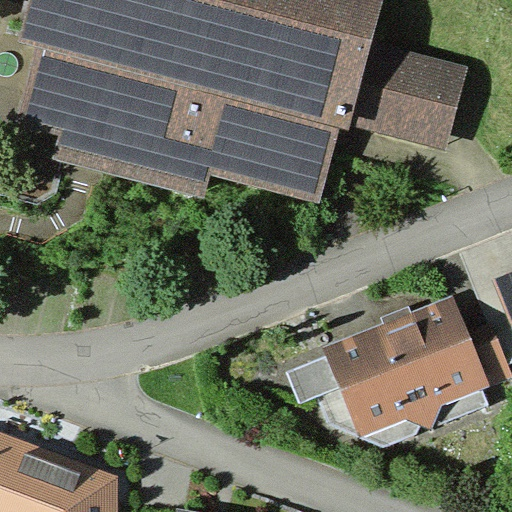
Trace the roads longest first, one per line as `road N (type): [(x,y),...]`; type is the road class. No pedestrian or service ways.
road 1 (residential): [(33,373),(160,339),(511,202)]
road 2 (residential): [(384,511),(33,373)]
